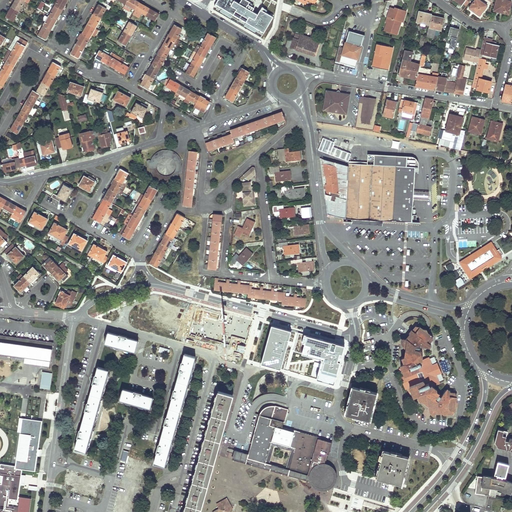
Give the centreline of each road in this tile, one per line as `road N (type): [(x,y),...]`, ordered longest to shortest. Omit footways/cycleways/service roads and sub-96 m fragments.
road 1 (unclassified): [(74,320),(46,511)]
road 2 (unclassified): [(355,336),(170,286)]
road 3 (residential): [(249,371),(231,426),(236,436),(268,397),(337,413)]
road 4 (residential): [(322,75),(495,105)]
road 5 (residential): [(76,316),(216,356)]
road 6 (residential): [(257,154),(272,278)]
